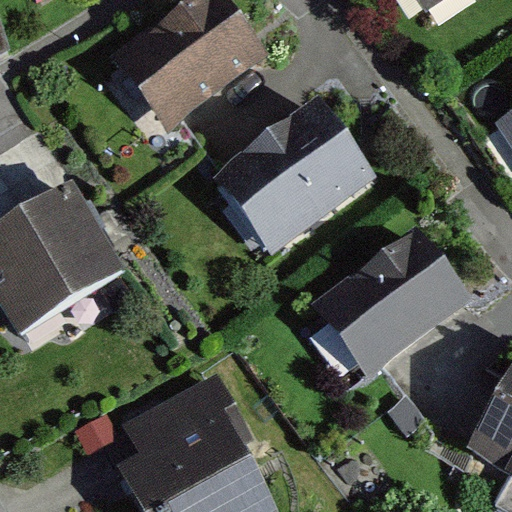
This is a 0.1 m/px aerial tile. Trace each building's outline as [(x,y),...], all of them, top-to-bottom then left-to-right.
[(226,0),(210,0),(119,62),(171,138),(274,69),(226,0)] [(327,109),(220,187),(277,265),(384,186),(327,109)] [(80,191),(0,238),(0,293),(29,342),(133,279),(80,191)] [(427,238),(322,314),(375,386),(480,310),(427,238)] [(144,424),(133,430),(148,457),(119,474),(141,511),(285,511),(234,421),(243,416),(217,370),(138,414),(144,424)] [(511,372),(465,458),(511,486),(511,372)]
